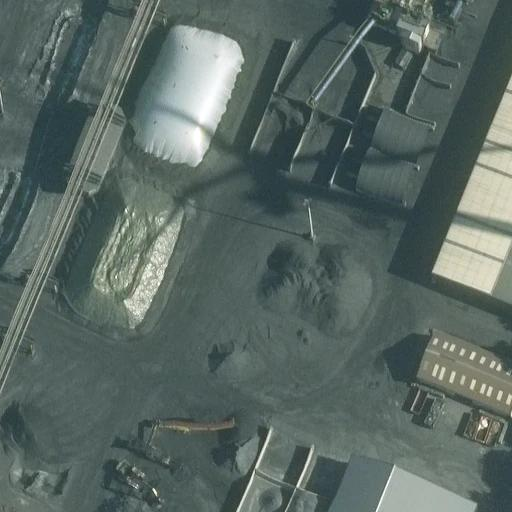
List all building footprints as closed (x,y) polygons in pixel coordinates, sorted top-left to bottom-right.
[(422,48),(424,49),(434,24),(395,9),(398,0),(377,0),(367,25),(405,40),(402,49),(419,55),(422,48)] [(425,48),(437,53),(447,29),(434,24),(425,48)] [(511,90),(434,285),(511,316),(511,90)] [(420,382),(511,419),(511,366),(439,336),(420,382)] [(332,511),(477,511),(353,462),(332,511)]
